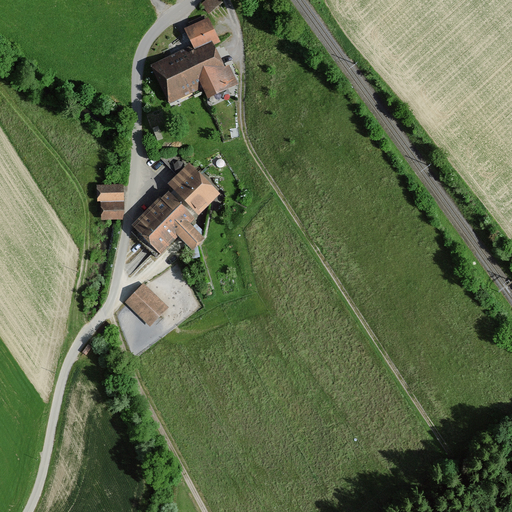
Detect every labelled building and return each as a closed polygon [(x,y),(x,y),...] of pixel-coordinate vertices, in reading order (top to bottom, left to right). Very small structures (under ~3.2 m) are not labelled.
[(221,3),(218,0),(204,0),(198,5),(206,14),(221,3)] [(148,66),(167,105),(201,89),(206,98),(237,83),(228,64),(223,66),(213,45),(220,42),(208,18),(182,31),(189,46),(148,66)] [(170,188),(197,215),(219,194),(182,156),(171,167),(181,177),(170,188)] [(122,203),(122,186),(94,186),(94,203),(99,203),(122,203)] [(197,215),(170,188),(130,226),(158,255),(176,238),(190,252),(204,239),(189,223),(197,215)] [(122,221),(122,203),(99,203),(99,221),(122,221)] [(167,308),(142,284),(123,303),(148,328),(167,308)]
